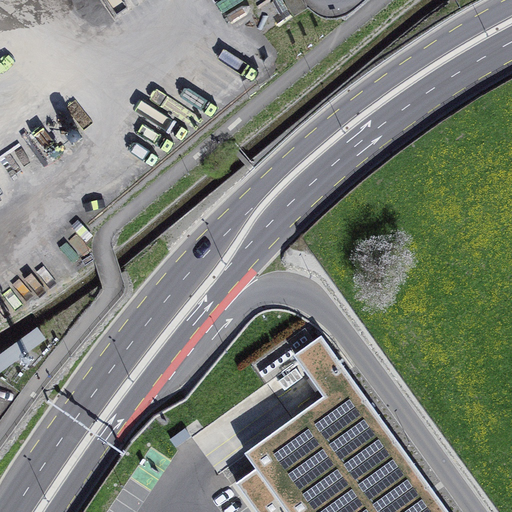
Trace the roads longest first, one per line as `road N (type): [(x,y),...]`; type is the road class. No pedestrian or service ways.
road 1 (secondary): [(511,4),(395,76),(308,145),(178,284),(14,511)]
road 2 (secondary): [(205,309),(297,196),(374,131),(511,42)]
road 3 (unclassified): [(205,309),(259,289),(317,300),(475,511)]
road 4 (secondary): [(57,511),(205,309)]
